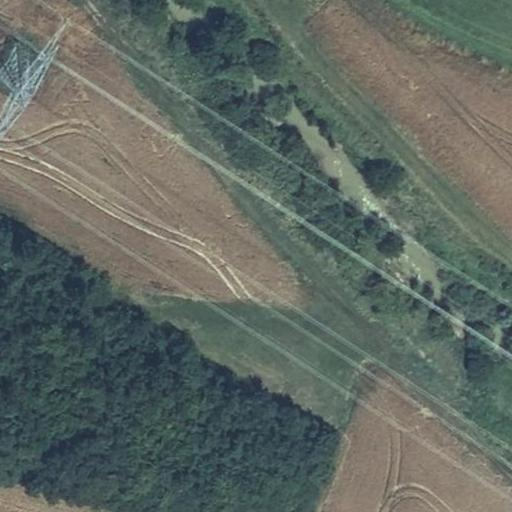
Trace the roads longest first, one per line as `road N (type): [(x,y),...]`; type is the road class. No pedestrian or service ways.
road 1 (track): [(0,286),(290,307),(371,330),(511,472)]
road 2 (track): [(371,330),(79,0)]
